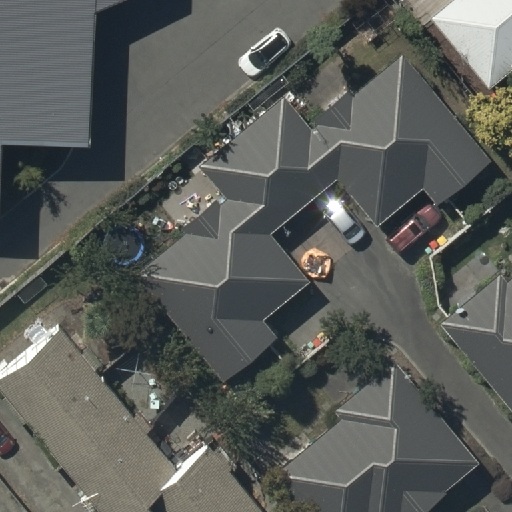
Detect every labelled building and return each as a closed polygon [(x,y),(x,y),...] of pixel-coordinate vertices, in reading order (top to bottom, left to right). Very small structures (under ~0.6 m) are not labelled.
[(0,0),(0,234),(6,235),(9,157),(98,160),(104,28),(159,0),(0,0)] [(511,0),(462,0),(431,27),(490,97),(511,78),(511,0)] [(185,240),(137,280),(221,389),(279,344),(264,324),(310,289),(270,237),(338,184),(376,234),(426,196),(437,211),(490,169),(408,63),(356,103),(350,95),(315,122),(319,127),(309,135),(285,105),(200,170),(226,204),(220,209),(217,204),(179,233),(185,240)] [(498,282),(440,329),(511,417),(511,282),(504,289),(498,282)] [(52,332),(0,373),(0,403),(87,511),(246,511),(198,451),(168,476),(52,332)] [(344,424),(276,481),(300,511),(436,511),(450,502),(444,495),(477,469),(395,367),(336,415),(344,424)]
